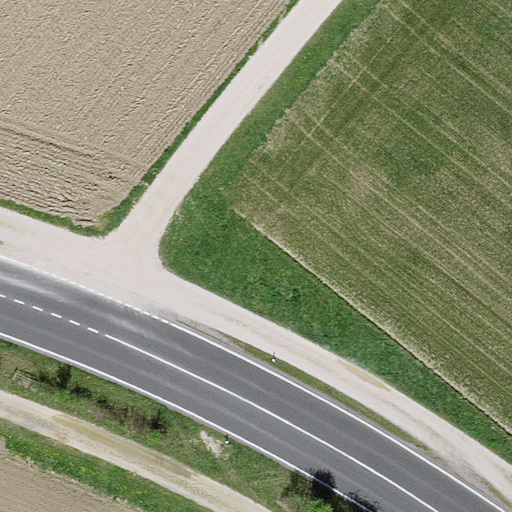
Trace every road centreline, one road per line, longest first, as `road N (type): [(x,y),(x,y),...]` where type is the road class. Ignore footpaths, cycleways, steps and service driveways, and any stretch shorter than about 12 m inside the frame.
road 1 (track): [(511,479),(413,412),(190,292),(0,223)]
road 2 (secondary): [(436,511),(221,388),(0,296)]
road 3 (track): [(90,329),(161,198),(320,0)]
road 4 (track): [(244,511),(0,404)]
